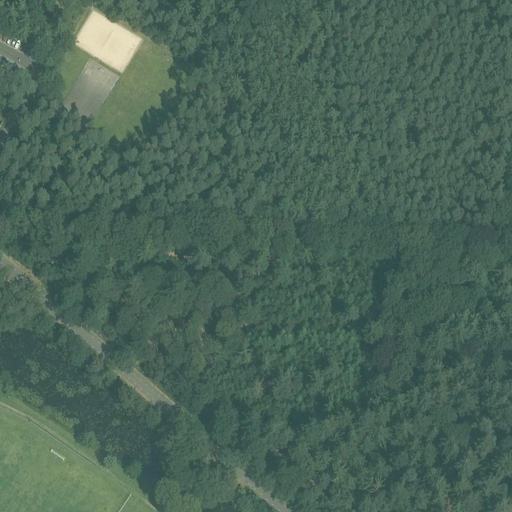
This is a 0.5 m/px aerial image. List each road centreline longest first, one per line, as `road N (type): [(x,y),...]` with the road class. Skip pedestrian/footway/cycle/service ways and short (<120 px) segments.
road 1 (tertiary): [(288,511),(0,255)]
road 2 (track): [(303,229),(0,225)]
road 3 (track): [(496,235),(303,229)]
road 4 (track): [(156,511),(0,405)]
road 5 (unclassified): [(0,49),(35,68),(38,84),(5,142)]
